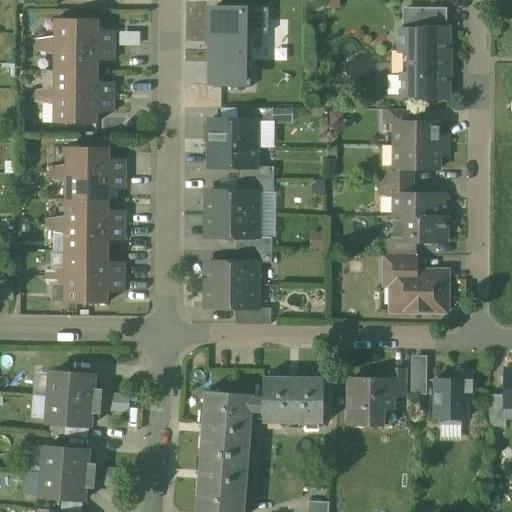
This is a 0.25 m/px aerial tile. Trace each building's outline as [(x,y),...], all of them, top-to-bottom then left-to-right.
[(268,33),(268,8),(208,7),(207,45),(210,45),(209,86),(250,87),(251,33),(268,33)] [(448,9),(421,9),(421,12),(407,12),(406,31),(420,31),(420,29),(446,29),(446,26),(447,26),(448,9)] [(98,19),(56,19),(55,37),(55,45),(114,46),(114,31),(98,31),(98,19)] [(446,29),(420,29),(420,31),(406,31),(401,31),(401,51),(410,51),(410,75),(403,75),(403,76),(389,76),(388,95),(402,96),(419,96),(419,98),(448,99),(448,76),(444,76),(444,70),(447,70),(447,58),(444,58),(444,52),(448,52),(448,29),(446,29)] [(55,37),(36,39),(36,45),(55,45),(55,37)] [(55,45),(36,45),(36,51),(55,54),(55,45)] [(114,46),(55,45),(55,54),(55,71),(97,71),(97,61),(114,61),(114,46)] [(97,71),(55,71),(55,88),(55,97),(113,97),(113,82),(97,82),(97,71)] [(55,88),(36,91),(36,96),(55,97),(55,88)] [(55,97),(36,96),(35,102),(55,106),(55,97)] [(113,97),(55,97),(55,106),(54,123),(97,124),(97,112),(113,113),(113,97)] [(296,109),(238,109),(238,121),(257,121),(257,122),(296,122),(296,109)] [(413,111),(387,110),(386,123),(395,123),(413,123),(413,111)] [(238,121),(210,120),(209,147),(257,148),(257,122),(257,121),(238,121)] [(413,123),(395,123),(395,146),(447,146),(447,136),(439,136),(440,123),(413,123)] [(447,146),(395,146),(395,169),(412,170),(439,170),(439,156),(447,157),(447,146)] [(109,148),(67,147),(67,165),(66,174),(125,175),(125,160),(109,159),(109,148)] [(257,148),(209,147),(209,167),(239,167),(256,168),(256,167),(257,148)] [(67,165),(47,168),(47,173),(66,174),(67,165)] [(256,168),(239,167),(238,180),(274,180),(274,167),(256,167),(256,168)] [(412,170),(395,169),(386,168),(386,182),(412,182),(412,170)] [(66,174),(47,173),(47,179),(66,183),(66,174)] [(125,175),(66,174),(66,183),(66,200),(108,200),(108,190),(125,190),(125,175)] [(274,180),(238,180),(238,191),(256,192),(256,193),(274,193),(274,180)] [(386,182),(381,182),(381,195),(394,195),(394,194),(412,194),(412,182),(386,182)] [(238,191),(209,191),(209,215),(256,215),(256,208),(260,204),(260,198),(256,194),(256,193),(256,192),(238,191)] [(412,194),(394,194),(394,195),(394,217),(446,218),(447,199),(442,194),(412,194)] [(108,200),(66,200),(66,216),(66,225),(124,226),(125,211),(108,211),(108,200)] [(256,215),(209,215),(208,238),(236,238),(255,239),(255,237),(256,215)] [(66,216),(47,219),(47,225),(66,225),(66,216)] [(446,218),(394,217),(394,241),(394,242),(415,242),(446,243),(446,218)] [(66,225),(47,225),(47,231),(66,234),(66,225)] [(124,226),(66,225),(66,234),(66,251),(108,252),(108,241),(124,241),(124,226)] [(272,237),(255,237),(255,239),(236,238),(236,250),(272,250),(272,237)] [(415,242),(394,242),(394,241),(385,241),(384,255),(414,255),(415,242)] [(272,250),(236,250),(236,262),(255,262),(255,263),(272,263),(272,250)] [(108,252),(66,251),(65,268),(65,277),(124,277),(124,262),(108,262),(108,252)] [(414,255),(384,255),(384,270),(414,271),(414,255)] [(236,262),(208,262),(208,285),(259,285),(259,274),(255,270),(255,263),(255,262),(236,262)] [(65,268),(46,271),(46,276),(65,277),(65,268)] [(426,276),(414,276),(414,271),(384,270),(384,286),(398,286),(397,311),(445,311),(446,274),(426,273),(426,276)] [(65,277),(46,276),(46,283),(65,286),(65,277)] [(124,277),(65,277),(65,286),(65,303),(107,304),(107,292),(124,293),(124,277)] [(13,283),(0,282),(0,298),(13,299),(13,283)] [(259,285),(208,285),(208,309),(235,309),(255,309),(255,301),(259,297),(259,285)] [(255,309),(235,309),(235,325),(271,325),(271,309),(255,309)] [(424,358),(412,358),(412,394),(424,394),(424,358)] [(472,371),(457,370),(457,380),(457,392),(472,393),(472,371)] [(406,371),(391,371),(391,379),(392,379),(392,397),(406,397),(406,371)] [(95,376),(51,372),(49,398),(101,402),(102,389),(102,385),(94,385),(95,376)] [(325,378),(264,377),(263,398),(263,420),(263,423),(324,424),(325,378)] [(391,379),(353,379),(353,426),(382,427),(382,410),(392,410),(392,397),(392,379),(391,379)] [(457,380),(438,380),(437,419),(466,420),(466,398),(472,398),(472,393),(457,392),(457,380)] [(254,395),(205,391),(201,453),(249,456),(252,419),(263,420),(263,398),(254,397),(254,395)] [(130,396),(114,395),(113,403),(129,404),(130,396)] [(505,395),(491,395),(490,428),(507,428),(507,407),(505,406),(505,395)] [(101,402),(49,398),(47,423),(91,426),(91,417),(99,418),(100,414),(101,402)] [(129,404),(113,403),(112,411),(128,412),(129,404)] [(89,450),(45,447),(43,472),(95,476),(96,464),(96,460),(88,459),(89,450)] [(244,511),(249,456),(201,453),(195,511),(244,511)] [(124,470),(108,469),(107,477),(123,478),(124,470)] [(95,476),(43,472),(41,497),(85,501),(85,492),(93,492),(94,488),(95,476)] [(123,478),(107,477),(106,485),(122,486),(123,478)] [(328,511),(329,503),(308,501),(307,511),(328,511)]
